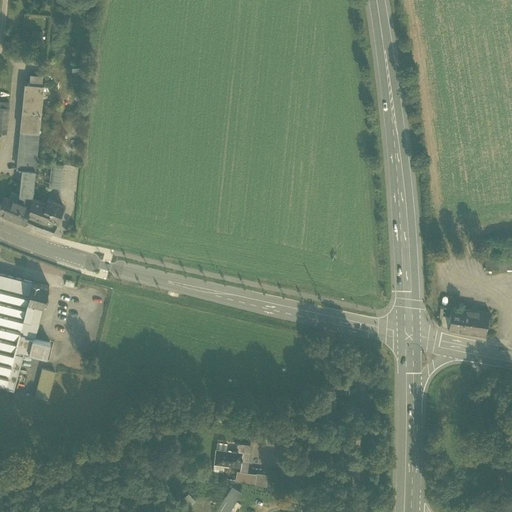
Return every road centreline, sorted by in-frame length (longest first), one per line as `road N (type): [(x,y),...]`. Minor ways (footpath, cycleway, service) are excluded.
road 1 (secondary): [(332,322),(82,261),(0,229)]
road 2 (primary): [(408,337),(376,0)]
road 3 (residential): [(332,322),(330,346),(358,377),(364,399),(357,511)]
road 4 (primary): [(407,507),(408,337)]
